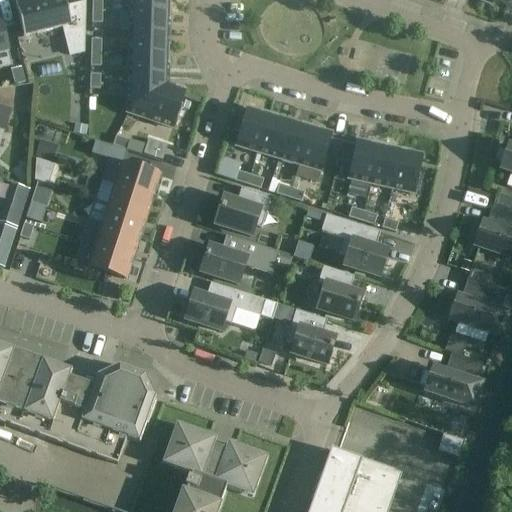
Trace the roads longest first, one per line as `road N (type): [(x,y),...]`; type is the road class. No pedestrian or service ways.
road 1 (residential): [(323,417),(392,337),(430,267),(461,116)]
road 2 (residential): [(143,341),(233,66)]
road 3 (residential): [(461,116),(348,98),(233,66)]
road 4 (residential): [(323,417),(178,366),(143,341)]
road 5 (residential): [(143,341),(0,292)]
